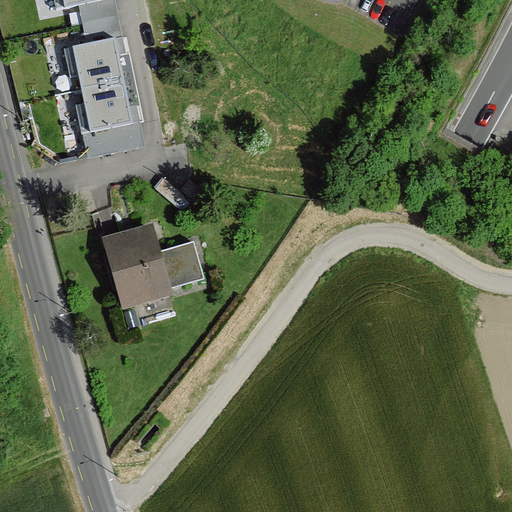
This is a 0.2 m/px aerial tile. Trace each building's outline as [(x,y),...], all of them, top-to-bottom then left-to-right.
[(103,0),(62,0),(73,48),(92,44),(94,50),(114,45),(103,0)] [(185,197),(165,179),(157,189),(177,207),(185,197)] [(190,181),(182,190),(202,208),(210,198),(190,181)] [(158,252),(152,230),(108,242),(125,305),(170,292),(169,289),(158,252)] [(158,252),(169,289),(206,279),(195,242),(158,252)]
